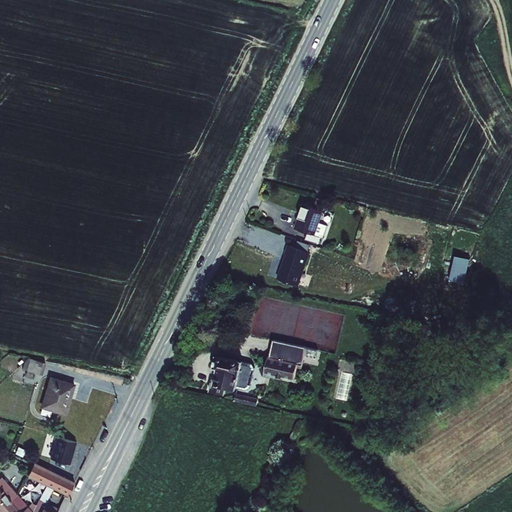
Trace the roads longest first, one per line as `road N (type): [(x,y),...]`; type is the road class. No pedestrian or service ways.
road 1 (primary): [(138,401),(332,0)]
road 2 (primary): [(138,401),(75,511)]
road 3 (primary): [(89,511),(138,401)]
